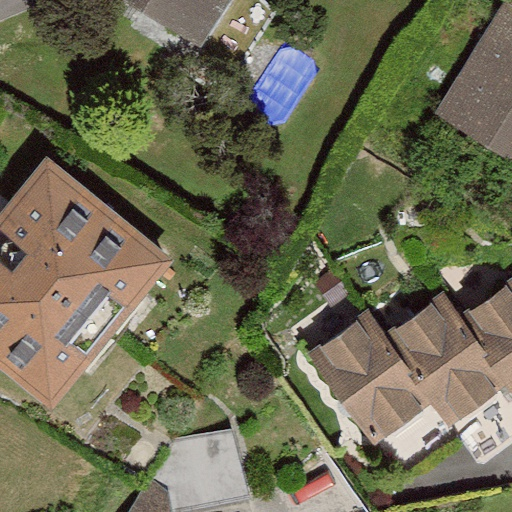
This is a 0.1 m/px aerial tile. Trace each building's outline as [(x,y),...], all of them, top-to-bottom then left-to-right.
[(138,0),(207,41),(231,0),(138,0)] [(511,1),(448,108),(511,144),(511,1)] [(178,255),(56,155),(0,223),(0,345),(61,396),(178,255)] [(511,280),(470,312),(511,367),(511,280)] [(511,367),(470,312),(454,290),(397,333),(443,394),(461,418),(511,380),(511,367)] [(378,307),(318,352),(383,439),(443,394),(397,333),(378,307)] [(176,498),(245,490),(239,429),(169,437),(176,498)] [(175,511),(167,474),(144,511),(175,511)]
